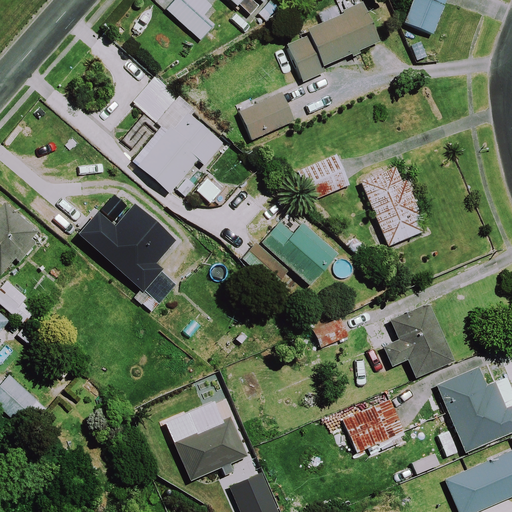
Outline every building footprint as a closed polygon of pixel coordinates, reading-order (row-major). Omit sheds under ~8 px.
[(175,0),(165,12),(201,43),(207,36),(213,41),(222,31),(216,25),(227,13),(211,0),(175,0)] [(227,0),(251,20),(262,7),(267,0),(227,0)] [(358,0),(336,0),(341,11),(360,4),(358,0)] [(447,0),(423,0),(444,8),(447,0)] [(379,44),(362,6),(304,33),(306,37),(285,47),(300,80),(379,44)] [(193,114),(122,53),(114,62),(146,89),(132,105),(145,116),(123,142),(138,155),(131,163),(168,196),(174,190),(184,199),(228,148),(191,117),(193,114)] [(294,121),(282,95),(238,114),(250,141),(294,121)] [(350,186),(337,156),(295,174),(308,204),(350,186)] [(426,231),(399,167),(359,184),(386,248),(426,231)] [(38,233),(5,205),(0,210),(0,277),(38,233)] [(137,290),(130,298),(146,312),(153,304),(158,308),(178,284),(156,266),(177,242),(133,205),(114,228),(97,214),(76,238),(137,290)] [(286,217),(261,244),(302,282),(292,292),(299,298),(338,257),(303,224),(299,229),(286,217)] [(357,238),(347,249),(363,264),(373,253),(357,238)] [(431,255),(424,241),(419,243),(417,238),(407,244),(409,248),(404,251),(412,265),(431,255)] [(196,261),(185,251),(174,263),(185,274),(196,261)] [(222,282),(211,274),(193,297),(204,306),(222,282)] [(36,309),(6,283),(0,289),(0,307),(22,326),(36,309)] [(389,370),(405,364),(413,383),(456,365),(431,305),(387,323),(396,344),(381,351),(389,370)] [(345,314),(315,327),(324,346),(354,333),(345,314)] [(353,351),(371,343),(374,349),(385,344),(379,331),(376,324),(347,338),(353,351)] [(461,452),(511,430),(511,385),(509,379),(484,389),(477,372),(435,389),(461,452)] [(0,387),(0,412),(11,423),(19,415),(32,427),(47,411),(9,377),(0,387)] [(377,448),(380,454),(405,443),(402,437),(407,435),(390,398),(340,420),(356,458),(377,448)] [(240,457),(235,441),(220,445),(225,461),(240,457)] [(511,450),(441,480),(454,511),(476,511),(511,497),(511,450)]
